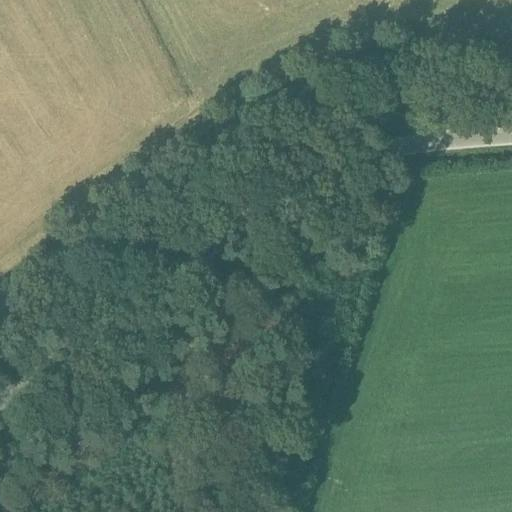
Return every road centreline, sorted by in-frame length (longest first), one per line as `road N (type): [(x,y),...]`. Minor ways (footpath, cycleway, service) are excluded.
road 1 (unclassified): [(0,410),(299,186),(420,145),(511,138)]
road 2 (track): [(413,0),(420,145)]
